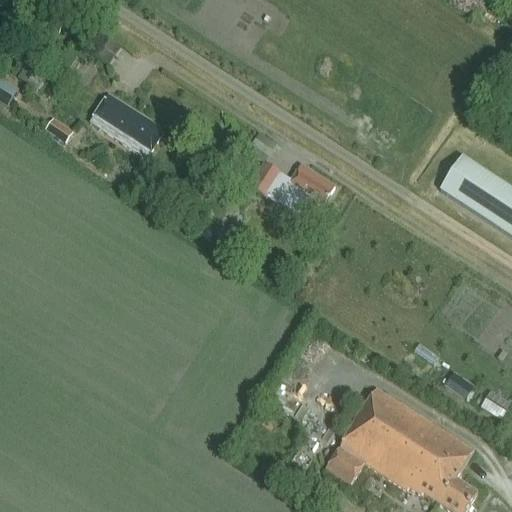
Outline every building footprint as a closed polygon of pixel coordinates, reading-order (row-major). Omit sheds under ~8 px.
[(0,51),(7,57),(16,47),(1,34),(0,34),(0,51)] [(122,50),(104,38),(92,55),(111,68),(122,50)] [(28,73),(21,83),(37,94),(44,84),(28,73)] [(0,83),(0,99),(12,107),(19,96),(0,83)] [(90,127),(98,132),(139,159),(143,154),(150,158),(162,141),(157,138),(160,134),(109,100),(90,127)] [(54,123),(47,134),(67,147),(74,136),(54,123)] [(247,155),(264,166),(266,167),(277,149),(258,137),(247,155)] [(441,195),(511,241),(511,194),(463,162),(441,195)] [(265,169),(250,192),(266,203),(268,201),(278,208),(298,221),(304,212),(307,207),(314,212),(318,206),(324,210),(336,193),(302,171),(291,186),(265,169)] [(236,214),(222,205),(202,237),(216,246),(219,241),(226,246),(232,237),(224,233),(236,214)] [(454,374),(445,388),(466,402),(475,388),(454,374)] [(364,471),(405,497),(407,494),(423,503),(425,501),(442,511),(467,511),(477,498),(455,484),(473,455),(376,394),(325,474),(351,491),(364,471)] [(315,463),(301,453),(285,477),(300,486),(315,463)]
